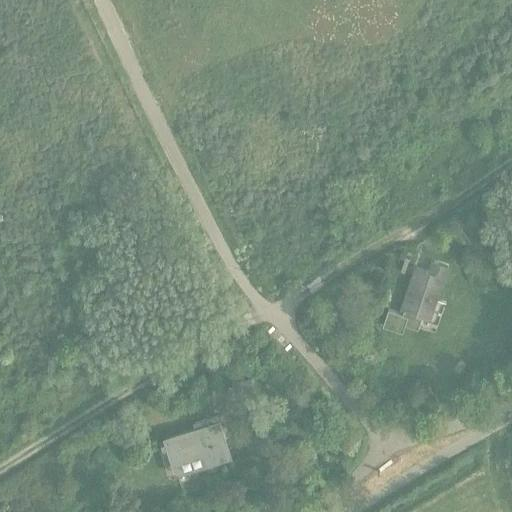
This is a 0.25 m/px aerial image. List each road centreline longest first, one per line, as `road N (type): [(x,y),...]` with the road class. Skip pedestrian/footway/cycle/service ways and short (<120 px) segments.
road 1 (track): [(0,472),(235,327),(272,314),(457,207),(511,156)]
road 2 (unclassified): [(351,511),(511,415)]
